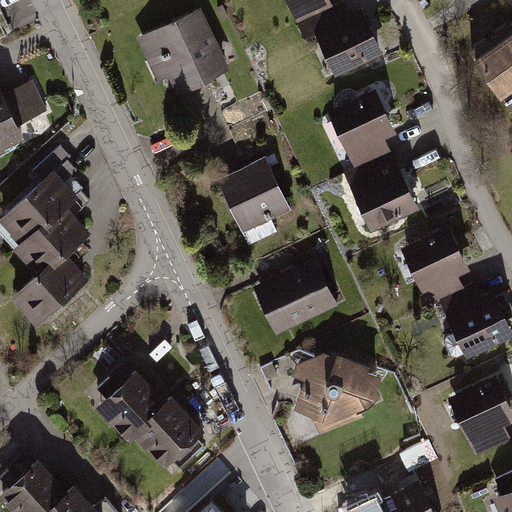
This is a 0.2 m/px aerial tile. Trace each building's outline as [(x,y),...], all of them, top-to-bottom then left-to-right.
[(283,0),(298,26),(339,0),(283,0)] [(339,0),(298,26),(334,85),(378,58),(341,0),(339,0)] [(231,72),(203,11),(148,37),(177,98),(231,72)] [(511,47),(478,67),(505,114),(511,109),(511,47)] [(45,106),(41,84),(17,89),(21,110),(45,106)] [(0,161),(25,150),(0,95),(0,161)] [(402,169),(373,96),(322,116),(352,187),(402,169)] [(292,213),(271,161),(218,183),(238,235),(292,213)] [(352,187),(369,235),(419,216),(402,169),(352,187)] [(0,227),(27,256),(74,215),(86,203),(60,174),(0,227)] [(44,275),(76,263),(99,242),(74,215),(27,256),(44,275)] [(450,228),(399,255),(428,309),(479,282),(450,228)] [(322,261),(259,292),(282,337),(344,306),(322,261)] [(76,263),(44,275),(13,303),(42,334),(96,285),(76,263)] [(487,297),(441,318),(464,365),(509,344),(487,297)] [(318,350),(306,356),(287,410),(329,426),(356,413),(372,369),(318,350)] [(166,404),(141,377),(98,417),(130,450),(141,439),(166,404)] [(511,412),(499,382),(448,404),(467,448),(511,428),(511,412)] [(172,399),(166,404),(141,439),(171,471),(208,436),(172,399)] [(52,511),(70,492),(44,465),(2,506),(7,511),(52,511)] [(433,511),(417,481),(371,506),(374,511),(433,511)] [(70,492),(52,511),(102,511),(76,485),(70,492)] [(511,511),(511,495),(494,506),(497,511),(511,511)] [(231,511),(218,497),(201,511),(231,511)]
